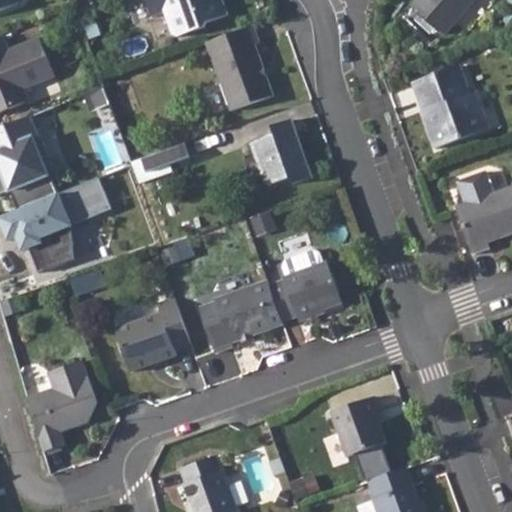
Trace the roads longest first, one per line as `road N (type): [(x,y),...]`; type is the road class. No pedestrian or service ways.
road 1 (residential): [(419,329),(168,417),(139,434),(123,484)]
road 2 (residential): [(416,321),(335,103),(324,18),(314,0)]
road 3 (residential): [(123,484),(49,495),(34,489),(0,385)]
road 4 (residential): [(485,511),(419,329)]
